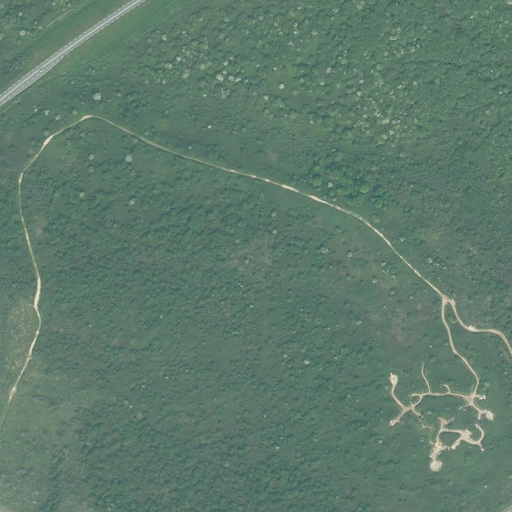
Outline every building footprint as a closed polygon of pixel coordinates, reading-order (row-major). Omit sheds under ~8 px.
[(395,384),(396,383),(397,382),(397,381),(398,380),(397,378),(397,377),(396,376),(395,376),(394,375),(392,376),(391,376),(390,377),(389,379),(389,380),(390,382),(391,383),(392,383),(393,384),(395,384)] [(463,405),(450,417),(453,420),(455,424),(469,412),(465,408),(463,405)] [(440,413),(421,410),(420,415),(419,419),(438,422),(439,418),(440,413)] [(492,421),(494,420),(495,418),(496,417),(496,415),(496,413),(495,412),(494,411),(492,410),(490,410),(489,410),(487,411),(486,413),(485,414),(485,416),(486,418),(487,420),(489,421),(490,421),(492,421)] [(479,422),(477,419),(468,428),(467,429),(469,432),(473,436),(480,429),(483,426),(479,422)] [(433,461),(431,462),(430,464),(430,465),(430,467),(431,469),(432,470),(434,471),(436,471),(437,471),(439,470),(440,469),(440,467),(440,465),(440,464),(439,462),(438,461),(436,461),(435,460),(433,461)]
